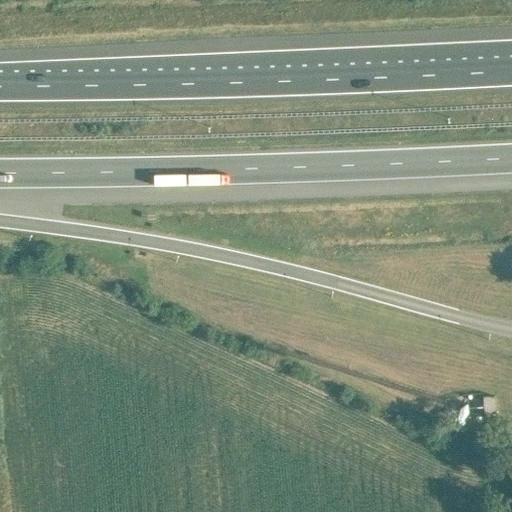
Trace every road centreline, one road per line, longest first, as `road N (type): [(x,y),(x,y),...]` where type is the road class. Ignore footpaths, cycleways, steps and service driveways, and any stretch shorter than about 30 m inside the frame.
road 1 (motorway): [(0,170),(206,170),(511,154)]
road 2 (motorway): [(511,68),(0,83)]
